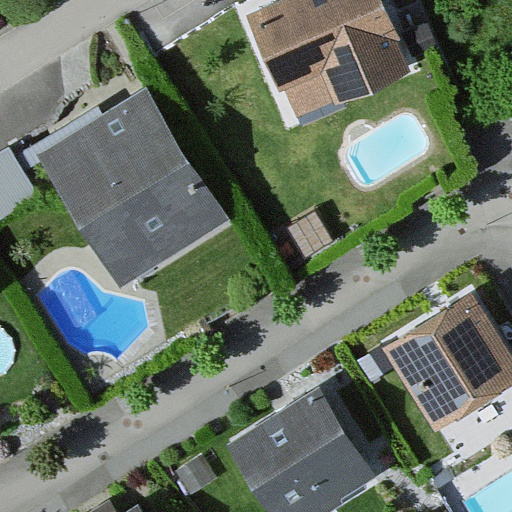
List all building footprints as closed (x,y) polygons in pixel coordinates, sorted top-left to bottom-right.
[(380,0),(278,0),(250,11),(281,89),(326,71),(337,98),(409,69),(380,0)] [(225,220),(145,88),(38,153),(118,285),(225,220)] [(0,217),(35,197),(6,149),(0,152),(0,217)] [(511,354),(473,292),(386,347),(434,425),(511,377),(511,354)] [(315,511),(369,479),(313,391),(230,444),(272,511),(315,511)] [(140,511),(135,503),(121,511),(140,511)] [(418,511),(438,511),(432,503),(418,511)]
